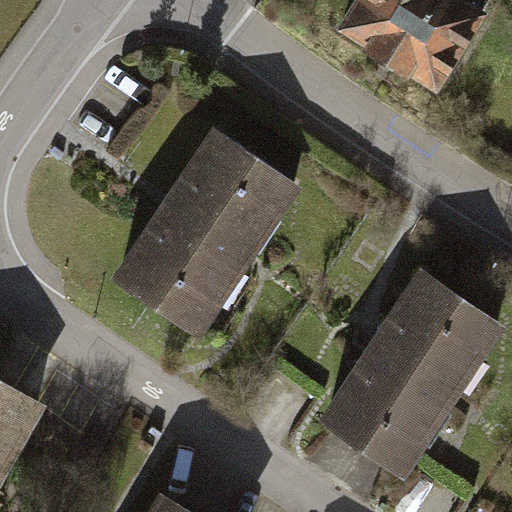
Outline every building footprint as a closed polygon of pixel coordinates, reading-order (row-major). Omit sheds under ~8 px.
[(347,0),(334,21),(359,37),(358,39),(404,67),(405,66),(436,85),(487,5),(486,4),(488,0),(347,0)] [(301,180),(212,119),(108,270),(197,331),(301,180)] [(505,319),(419,260),(316,410),(402,469),(505,319)] [(0,473),(44,399),(0,373),(0,473)] [(204,511),(158,485),(141,511),(204,511)]
